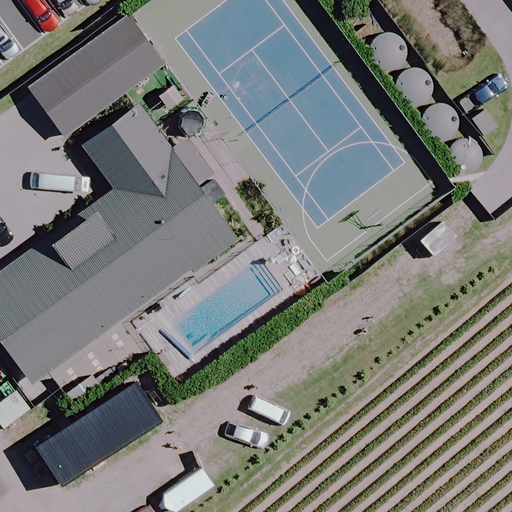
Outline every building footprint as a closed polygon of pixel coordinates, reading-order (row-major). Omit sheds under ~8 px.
[(366,67),(372,70),(378,70),(385,69),(390,65),(394,60),(396,54),(396,48),(394,42),(390,37),(385,33),(378,32),(372,33),(366,35),(362,39),(359,45),(358,51),(359,57),(362,62),(366,67)] [(392,99),(398,102),(404,103),(410,101),(416,98),(420,93),(422,87),(422,80),(420,74),(416,69),(410,66),(404,64),(397,65),(392,68),(387,72),(384,77),(383,83),(384,89),(387,95),(392,99)] [(421,138),(427,141),(433,142),(440,140),(445,137),(449,132),(451,125),(451,119),(449,113),(445,108),(440,105),(433,103),(427,104),(421,107),(417,111),(414,116),(413,122),(414,128),(417,134),(421,138)] [(206,202),(172,154),(167,157),(137,113),(83,151),(116,198),(0,279),(0,345),(29,387),(234,243),(206,202)] [(451,175),(456,177),(463,178),(469,177),(475,173),(478,168),(481,162),(481,156),(478,150),(474,145),(469,141),(463,140),(456,140),(451,143),(446,147),(443,153),(442,159),(443,165),(446,170),(451,175)]
